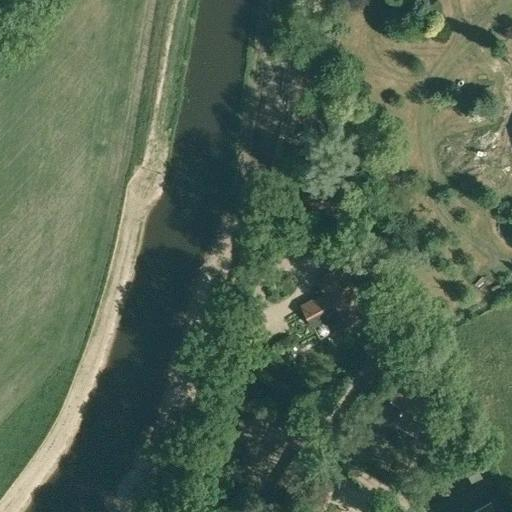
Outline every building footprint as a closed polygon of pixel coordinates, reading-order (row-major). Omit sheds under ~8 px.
[(360,270),(348,247),(328,258),(334,271),(345,265),(350,275),(360,270)] [(326,293),(303,305),(314,325),(334,314),(341,327),(356,319),(347,304),(357,299),(348,284),(339,289),(338,287),(341,286),(333,272),(319,280),(326,293)] [(397,328),(376,340),(388,362),(409,350),(397,328)] [(422,361),(412,354),(402,370),(412,377),(422,361)] [(413,394),(396,420),(416,433),(439,399),(408,379),(402,387),(413,394)] [(245,462),(266,465),(268,449),(273,450),(277,422),(252,417),(245,462)] [(299,452),(288,469),(299,475),(309,458),(299,452)] [(477,466),(468,470),(474,483),(483,479),(477,466)] [(312,484),(303,507),(318,511),(321,511),(329,490),(312,484)] [(494,511),(490,503),(470,511),(494,511)]
